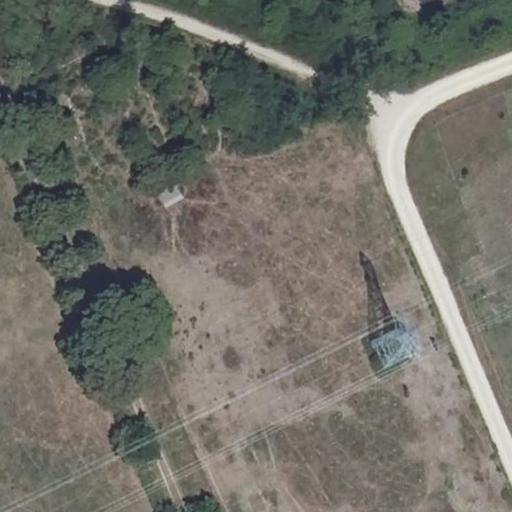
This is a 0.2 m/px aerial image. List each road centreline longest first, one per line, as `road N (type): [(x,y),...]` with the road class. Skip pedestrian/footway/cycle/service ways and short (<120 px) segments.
road 1 (track): [(184,511),(0,91)]
road 2 (track): [(511,472),(389,170),(387,138),(400,114)]
road 3 (track): [(99,0),(357,88),(400,114)]
road 4 (track): [(400,114),(511,57)]
